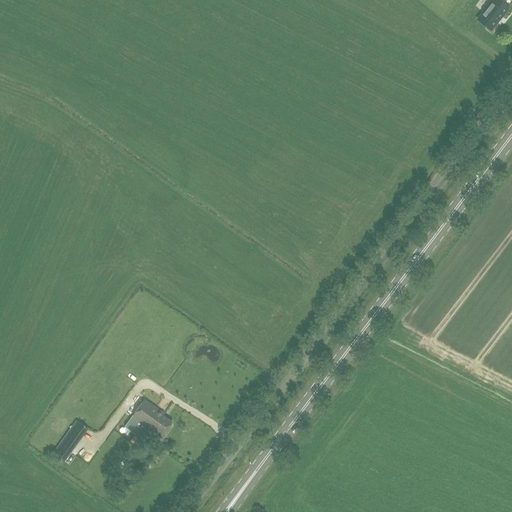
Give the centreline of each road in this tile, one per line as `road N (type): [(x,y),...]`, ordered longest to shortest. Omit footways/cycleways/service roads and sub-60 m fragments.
road 1 (unclassified): [(184,511),(511,83)]
road 2 (primary): [(273,449),(511,135)]
